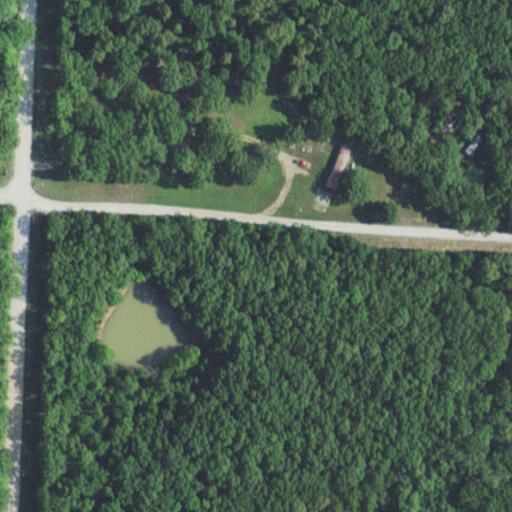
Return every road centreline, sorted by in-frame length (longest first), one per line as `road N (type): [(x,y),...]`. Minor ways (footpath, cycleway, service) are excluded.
road 1 (residential): [(511,231),(373,232),(0,195)]
road 2 (residential): [(7,511),(27,0)]
